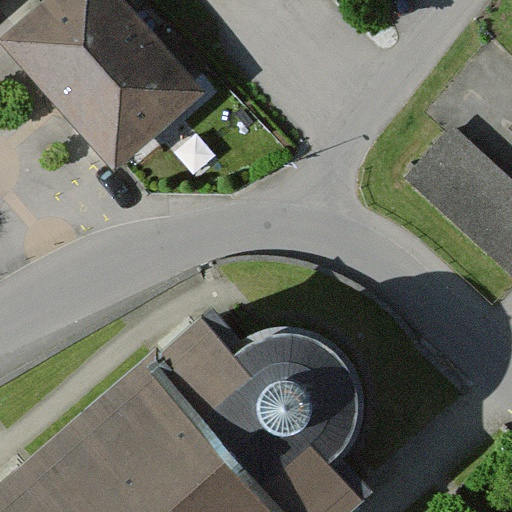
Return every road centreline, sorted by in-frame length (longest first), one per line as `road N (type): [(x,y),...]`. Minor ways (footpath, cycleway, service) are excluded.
road 1 (residential): [(0,325),(180,241),(223,229),(296,226)]
road 2 (residential): [(296,226),(332,153),(455,0)]
road 3 (residential): [(296,226),(363,248),(511,376)]
